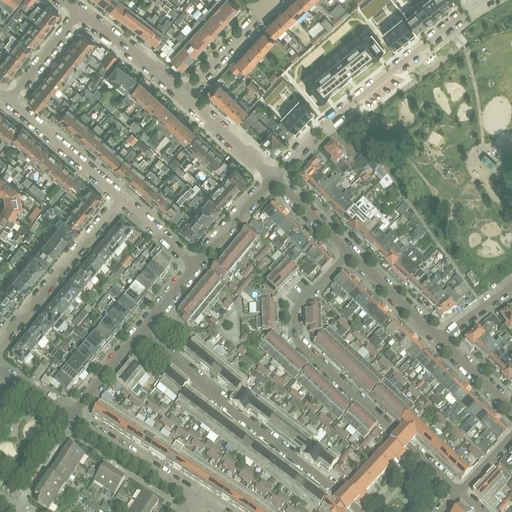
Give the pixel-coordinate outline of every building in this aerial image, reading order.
[(11,13),(20,0),(8,0),(3,7),(11,13)] [(108,10),(111,12),(119,0),(108,0),(104,6),(103,7),(108,10)] [(119,0),(111,12),(119,17),(127,5),(130,1),(129,0),(119,0)] [(119,17),(126,22),(140,3),(136,0),(134,3),(131,8),(127,5),(119,17)] [(229,0),(217,0),(216,1),(224,9),(231,15),(238,7),(229,0)] [(296,17),(306,8),(298,0),(294,0),(287,7),(296,17)] [(423,0),(425,2),(424,2),(435,15),(444,8),(437,0),(423,0)] [(437,0),(444,8),(453,1),(452,0),(437,0)] [(20,7),(24,10),(28,4),(24,1),(20,7)] [(191,5),(187,1),(183,5),(187,9),(191,5)] [(216,1),(210,8),(225,21),(231,15),(224,9),(216,1)] [(424,2),(415,9),(426,22),(435,15),(424,2)] [(126,22),(133,28),(142,16),(138,13),(141,9),(139,7),(141,5),(140,3),(126,22)] [(171,8),(165,3),(162,8),(168,12),(171,8)] [(58,14),(47,5),(42,10),(40,8),(37,12),(53,24),(58,17),(57,15),(58,14)] [(287,7),(276,17),(285,27),(286,26),(290,29),(298,22),(295,18),(296,17),(287,7)] [(210,8),(204,15),(219,28),(225,21),(210,8)] [(345,8),(334,17),(339,23),(349,13),(345,8)] [(34,21),(47,31),(53,24),(37,12),(34,9),(28,16),(34,21)] [(404,13),(417,29),(426,22),(415,9),(412,12),(409,9),(404,13)] [(17,11),(13,16),(17,19),(21,14),(17,11)] [(155,13),(152,17),(140,33),(147,38),(156,26),(152,24),(156,20),(155,20),(159,15),(155,13)] [(133,28),(140,33),(152,17),(148,14),(145,18),(142,16),(133,28)] [(197,20),(213,35),(219,28),(204,15),(202,17),(200,15),(196,19),(197,20)] [(10,19),(7,23),(7,24),(9,25),(9,26),(12,28),(16,22),(17,23),(19,21),(17,20),(17,19),(13,16),(10,19)] [(403,16),(396,22),(408,37),(415,31),(403,16)] [(266,27),(275,36),(285,27),(276,17),(266,27)] [(327,32),(334,26),(326,17),(319,23),(324,28),(327,32)] [(155,44),(171,22),(167,19),(159,29),(156,26),(147,38),(155,44)] [(26,20),(23,24),(41,38),(47,31),(34,21),(31,25),(26,20)] [(192,28),(207,42),(213,35),(197,20),(191,27),(192,28)] [(396,22),(389,27),(401,42),(408,37),(396,22)] [(26,31),(22,36),(35,46),(41,38),(23,24),(21,26),(24,28),(23,29),(26,31)] [(389,27),(382,33),(394,48),(401,42),(389,27)] [(192,28),(186,35),(200,48),(207,42),(192,28)] [(324,28),(314,37),(318,41),(327,32),(324,28)] [(166,32),(161,39),(165,42),(170,35),(166,32)] [(274,40),(265,32),(256,41),(265,49),(274,40)] [(371,33),(305,86),(317,102),(327,94),(329,96),(330,95),(328,93),(336,87),(338,89),(339,88),(337,86),(345,80),(346,82),(347,81),(346,79),(355,71),(357,73),(358,72),(356,70),(364,64),(366,66),(367,65),(365,63),(373,57),(374,59),(375,58),(374,56),(384,48),(371,33)] [(22,36),(19,40),(12,34),(9,37),(11,39),(29,53),(35,46),(22,36)] [(97,45),(83,34),(82,35),(80,35),(74,41),(90,54),(97,45)] [(183,44),(182,45),(194,55),(200,48),(186,35),(180,41),(183,44)] [(314,44),(318,41),(314,37),(313,36),(309,39),(314,44)] [(326,52),(337,40),(333,36),(322,48),(326,52)] [(24,60),(29,53),(11,39),(5,46),(11,50),(24,60)] [(161,39),(156,45),(160,48),(165,42),(161,39)] [(74,41),(69,49),(87,64),(92,56),(90,54),(74,41)] [(256,41),(248,50),(257,59),(265,49),(256,41)] [(175,42),(170,47),(171,46),(188,62),(194,55),(182,45),(180,47),(175,42)] [(182,69),(188,62),(171,46),(170,47),(168,50),(173,55),(170,58),(182,69)] [(300,57),(295,51),(291,46),(287,49),(292,54),(297,59),(300,57)] [(69,49),(63,56),(80,71),(81,70),(83,68),(87,64),(69,49)] [(1,51),(0,52),(0,53),(18,68),(24,60),(11,50),(6,55),(1,51)] [(248,50),(239,59),(248,68),(257,59),(248,50)] [(117,57),(111,52),(102,63),(104,64),(103,65),(108,69),(117,57)] [(0,58),(2,60),(0,63),(0,65),(12,75),(18,68),(0,53),(0,57),(1,58),(0,58)] [(292,61),(293,63),(297,59),(292,54),(288,57),(288,56),(284,59),(288,64),(292,61)] [(63,56),(57,63),(74,78),(80,71),(63,56)] [(240,77),(245,71),(248,68),(239,59),(236,62),(234,61),(229,67),(240,77)] [(57,63),(51,70),(69,85),(74,78),(57,63)] [(117,64),(107,77),(118,84),(127,72),(117,64)] [(0,77),(5,82),(6,79),(8,80),(12,75),(0,65),(0,77)] [(102,77),(108,69),(103,65),(97,73),(102,77)] [(51,70),(45,78),(57,88),(63,93),(69,86),(69,85),(51,70)] [(136,78),(127,72),(118,84),(126,91),(136,78)] [(274,72),(270,76),(276,80),(279,77),(274,72)] [(96,85),(102,77),(97,73),(91,81),(96,85)] [(267,79),(272,83),(273,84),(276,80),(270,76),(267,79)] [(45,78),(39,85),(59,102),(60,101),(52,95),(57,88),(45,78)] [(131,103),(146,87),(139,80),(122,98),(130,105),(131,103)] [(246,85),(250,89),(254,83),(251,80),(246,85)] [(93,89),(96,85),(91,81),(88,85),(93,89)] [(214,82),(210,87),(213,90),(209,94),(217,101),(225,92),(214,82)] [(250,89),(253,92),(258,87),(254,83),(250,89)] [(39,85),(33,92),(46,103),(49,98),(57,105),(59,102),(39,85)] [(93,92),(91,91),(86,87),(84,90),(86,91),(84,93),(89,97),(92,94),(93,92)] [(139,102),(142,105),(153,93),(146,87),(131,103),(135,106),(139,102)] [(253,92),(252,92),(259,98),(264,93),(258,87),(253,92)] [(96,88),(93,92),(92,94),(97,98),(99,99),(104,94),(96,88)] [(29,101),(46,115),(49,111),(43,106),(46,103),(33,92),(30,97),(30,99),(29,101)] [(77,92),(74,96),(72,99),(74,101),(77,97),(80,94),(77,92)] [(217,101),(228,110),(236,101),(225,92),(217,101)] [(143,118),(143,119),(160,100),(153,93),(142,105),(146,108),(142,113),(145,116),(143,118)] [(82,96),(80,94),(77,97),(84,102),(88,97),(84,94),(82,96)] [(92,105),(97,98),(92,94),(89,97),(87,100),(92,105)] [(239,120),(250,107),(240,98),(237,102),(236,101),(228,110),(239,120)] [(299,98),(293,105),(307,118),(313,112),(299,98)] [(107,99),(103,103),(112,111),(116,107),(107,99)] [(153,114),(156,118),(167,106),(160,100),(143,119),(146,122),(153,114)] [(72,102),(58,119),(60,121),(60,123),(64,127),(75,114),(71,111),(74,108),(72,107),(75,104),(72,102)] [(280,121),(278,123),(271,116),(258,105),(241,123),(240,124),(266,148),(265,149),(269,152),(271,150),(274,150),(276,152),(279,149),(278,147),(293,133),(280,121)] [(293,105),(287,111),(301,124),(307,118),(293,105)] [(156,126),(159,129),(174,112),(167,106),(156,118),(160,121),(156,126)] [(123,113),(122,113),(116,107),(112,111),(118,117),(119,116),(120,116),(123,113)] [(124,111),(122,113),(123,113),(120,116),(125,121),(129,116),(124,111)] [(287,111),(281,117),(295,130),(301,124),(287,111)] [(166,135),(168,132),(170,130),(181,119),(174,112),(159,129),(166,135)] [(64,127),(71,132),(87,115),(84,113),(82,116),(81,115),(79,117),(75,114),(64,127)] [(71,132),(78,139),(88,127),(84,123),(87,120),(86,119),(88,116),(87,115),(71,132)] [(0,121),(0,134),(0,135),(10,123),(3,117),(0,121)] [(188,125),(181,119),(170,130),(174,134),(170,138),(173,141),(188,125)] [(129,125),(133,129),(138,124),(134,120),(129,125)] [(0,148),(16,129),(14,128),(14,126),(10,123),(0,135),(4,138),(0,143),(0,148)] [(78,139),(85,144),(100,126),(98,124),(96,127),(95,126),(92,129),(88,127),(78,139)] [(133,129),(137,132),(142,127),(138,124),(133,129)] [(184,143),(195,132),(188,125),(173,141),(176,145),(181,140),(184,143)] [(85,144),(92,151),(102,138),(98,135),(101,132),(100,131),(102,128),(100,126),(85,144)] [(14,142),(18,146),(29,133),(25,130),(24,130),(21,128),(8,143),(11,146),(14,142)] [(144,131),(140,135),(147,142),(151,138),(151,137),(144,131)] [(22,155),(36,139),(29,133),(18,146),(22,149),(17,155),(20,157),(22,155)] [(138,139),(131,133),(126,139),(133,145),(138,139)] [(157,144),(154,141),(158,137),(155,133),(151,137),(151,138),(147,142),(154,149),(157,146),(156,145),(157,144)] [(196,134),(181,150),(188,156),(203,140),(196,134)] [(92,151),(98,156),(114,138),(111,136),(109,139),(108,138),(105,141),(102,138),(92,151)] [(98,156),(105,162),(116,150),(112,146),(114,144),(113,143),(116,140),(114,138),(98,156)] [(22,155),(28,161),(43,145),(36,139),(22,155)] [(191,159),(195,155),(199,158),(209,146),(203,140),(188,156),(191,159)] [(332,143),(324,152),(330,158),(328,160),(344,175),(347,173),(348,174),(352,172),(341,161),(346,156),(332,143)] [(165,150),(158,144),(157,146),(154,149),(157,152),(161,155),(164,152),(165,150)] [(28,161),(35,167),(50,151),(43,145),(28,161)] [(201,168),(216,152),(213,150),(213,148),(210,145),(209,146),(199,158),(202,161),(198,165),(201,168)] [(113,167),(128,150),(124,146),(118,152),(116,150),(105,162),(109,166),(111,165),(113,167)] [(148,147),(147,148),(144,151),(149,156),(153,152),(148,147)] [(131,149),(114,168),(117,170),(116,172),(121,176),(132,164),(128,161),(135,153),(131,149)] [(42,173),(43,173),(57,157),(50,151),(35,167),(41,173),(42,173)] [(364,151),(355,161),(365,170),(366,169),(374,162),(377,159),(373,157),(368,153),(364,151)] [(171,158),(164,152),(161,155),(168,162),(171,158)] [(212,170),(223,158),(222,157),(222,156),(219,153),(217,153),(216,152),(201,168),(204,171),(208,166),(212,170)] [(320,156),(316,160),(303,174),(302,174),(298,178),(299,178),(299,180),(303,185),(303,184),(306,186),(328,164),(320,156)] [(43,173),(49,179),(63,163),(57,157),(43,173)] [(168,164),(175,170),(176,170),(179,167),(178,166),(179,165),(180,165),(181,163),(176,159),(175,157),(168,164)] [(121,176),(128,182),(146,160),(144,158),(138,165),(137,164),(135,166),(132,164),(121,176)] [(128,182),(135,188),(145,176),(145,175),(141,172),(144,169),(143,168),(148,162),(146,160),(128,182)] [(243,175),(235,168),(237,165),(232,160),(228,164),(223,160),(218,166),(221,168),(224,171),(240,186),(241,185),(244,185),(248,180),(247,179),(247,177),(244,175),(243,175)] [(55,178),(60,181),(70,169),(63,163),(49,179),(52,181),(55,178)] [(306,186),(313,193),(325,180),(321,177),(326,172),(324,171),(326,169),(325,168),(328,164),(306,186)] [(221,168),(218,166),(215,170),(219,174),(223,170),(221,168)] [(10,174),(10,175),(12,177),(13,177),(13,178),(14,177),(19,171),(15,167),(13,170),(10,174)] [(179,167),(176,170),(181,175),(184,172),(182,170),(179,167)] [(63,185),(49,200),(52,203),(76,176),(74,174),(74,173),(70,169),(60,181),(63,185)] [(380,181),(386,175),(380,169),(374,175),(380,181)] [(135,188),(141,194),(157,176),(150,170),(145,175),(145,176),(135,188)] [(187,170),(183,175),(189,181),(194,176),(187,170)] [(10,175),(10,174),(7,171),(3,177),(0,175),(0,187),(6,179),(10,175)] [(19,171),(14,177),(18,180),(23,175),(19,171)] [(173,182),(178,177),(178,176),(173,171),(167,177),(173,182)] [(240,186),(224,171),(221,174),(226,178),(223,182),(234,193),(235,194),(239,190),(239,188),(240,186)] [(313,193),(321,200),(341,178),(337,174),(329,184),(325,180),(313,193)] [(234,193),(223,182),(220,185),(215,180),(210,175),(207,178),(212,184),(212,183),(228,199),(229,198),(231,198),(235,194),(234,193)] [(386,175),(380,181),(381,183),(386,190),(393,184),(387,176),(386,175)] [(141,194),(148,200),(159,188),(155,184),(157,181),(156,180),(159,177),(157,176),(141,194)] [(22,182),(27,186),(32,181),(26,177),(22,182)] [(78,178),(72,185),(77,190),(81,186),(87,192),(84,195),(97,206),(100,201),(100,200),(102,197),(78,178)] [(185,183),(179,178),(176,181),(182,187),(183,186),(185,183)] [(321,200),(328,207),(340,194),(336,191),(345,182),(341,178),(321,200)] [(0,192),(4,195),(7,195),(20,192),(19,191),(8,183),(9,182),(6,179),(0,187),(0,192)] [(192,187),(191,186),(187,182),(185,183),(183,186),(184,186),(188,190),(191,192),(194,189),(192,187)] [(40,189),(35,185),(33,183),(29,188),(31,190),(36,195),(40,189)] [(196,183),(192,187),(194,189),(191,192),(189,195),(192,197),(201,187),(196,183)] [(212,183),(212,184),(209,187),(213,191),(210,195),(222,206),(223,205),(224,205),(227,203),(227,201),(228,199),(212,183)] [(148,200),(155,206),(170,188),(167,185),(162,190),(159,188),(148,200)] [(155,206),(162,212),(172,199),(168,196),(173,190),(170,188),(155,206)] [(45,193),(40,189),(36,195),(40,198),(45,193)] [(68,189),(66,192),(90,213),(97,206),(84,195),(81,199),(68,189)] [(328,207),(335,214),(356,192),(352,189),(343,197),(340,194),(328,207)] [(4,195),(5,203),(6,203),(22,207),(22,206),(20,192),(7,195),(4,195)] [(66,192),(63,195),(76,206),(72,210),(85,220),(90,213),(66,192)] [(335,214),(342,221),(354,208),(350,205),(359,196),(356,192),(335,214)] [(170,215),(175,210),(177,207),(178,206),(186,197),(182,194),(175,202),(172,199),(162,212),(165,215),(167,214),(169,216),(170,215)] [(221,207),(209,197),(206,201),(197,194),(193,198),(213,215),(215,217),(222,209),(220,207),(221,207)] [(399,195),(395,200),(399,204),(403,200),(399,195)] [(213,215),(193,198),(190,202),(199,210),(196,214),(207,223),(208,225),(211,221),(210,219),(213,215)] [(341,222),(348,229),(370,206),(362,199),(354,208),(342,221),(341,222)] [(0,208),(16,220),(14,218),(22,207),(6,203),(5,203),(5,204),(1,210),(0,208)] [(53,207),(77,227),(79,225),(81,225),(85,220),(72,210),(70,213),(57,203),(53,207)] [(254,220),(250,225),(259,234),(282,210),(281,211),(274,203),(262,215),(267,219),(262,224),(261,222),(259,224),(254,220)] [(400,208),(404,212),(409,208),(405,204),(400,208)] [(45,219),(53,209),(49,206),(42,215),(45,219)] [(348,229),(355,236),(377,213),(370,206),(348,229)] [(175,210),(176,212),(183,217),(185,219),(189,215),(183,210),(182,211),(177,207),(175,210)] [(0,208),(0,219),(5,223),(8,219),(14,223),(16,220),(0,208)] [(404,214),(404,215),(403,216),(410,222),(415,216),(410,208),(404,214)] [(289,217),(282,210),(259,234),(263,238),(268,232),(266,230),(267,229),(269,230),(274,226),(277,230),(278,230),(289,218),(289,217)] [(171,218),(178,223),(183,217),(176,212),(171,218)] [(31,223),(36,216),(31,213),(26,220),(31,223)] [(364,241),(364,242),(384,220),(377,213),(355,236),(362,243),(364,241)] [(207,223),(196,214),(192,218),(189,215),(185,219),(200,231),(203,228),(204,230),(208,225),(207,223)] [(414,228),(416,230),(421,225),(415,216),(410,222),(414,227),(414,228)] [(76,228),(64,218),(57,227),(68,237),(76,228)] [(297,225),(289,218),(278,230),(277,230),(273,235),(277,238),(271,243),(276,247),(297,225)] [(0,219),(0,230),(7,235),(9,232),(3,227),(5,223),(0,219)] [(200,231),(185,219),(180,225),(182,226),(180,228),(179,231),(183,234),(187,233),(190,236),(188,238),(194,242),(198,237),(196,236),(200,231)] [(364,242),(371,248),(383,236),(379,233),(388,223),(384,220),(364,242)] [(30,228),(34,231),(38,226),(34,222),(30,228)] [(122,223),(114,232),(126,241),(133,232),(122,223)] [(23,224),(19,229),(24,233),(25,233),(28,227),(23,224)] [(285,246),(284,245),(288,240),(292,245),(304,232),(297,225),(276,247),(280,251),(285,246)] [(371,248),(378,256),(399,234),(395,230),(396,229),(393,225),(383,236),(371,248)] [(416,230),(413,233),(415,235),(420,240),(427,233),(425,231),(422,226),(421,225),(416,230)] [(57,227),(50,235),(62,245),(68,237),(57,227)] [(248,227),(240,236),(253,246),(256,249),(259,245),(256,242),(261,237),(248,227)] [(0,235),(4,238),(15,245),(18,242),(13,238),(12,239),(7,235),(0,230),(0,235)] [(17,231),(13,238),(18,242),(22,235),(17,231)] [(114,232),(107,240),(119,250),(126,241),(114,232)] [(291,251),(286,257),(290,261),(311,240),(304,232),(292,245),(296,248),(292,252),(291,251)] [(33,236),(29,233),(25,238),(29,241),(33,236)] [(384,263),(385,263),(397,250),(393,246),(402,237),(399,234),(378,256),(385,262),(384,263)] [(50,235),(43,244),(54,254),(62,245),(50,235)] [(391,270),(391,271),(413,248),(413,247),(420,240),(415,235),(408,243),(406,241),(397,250),(385,263),(392,270),(391,270)] [(241,237),(233,245),(245,255),(253,246),(240,236),(241,237)] [(107,240),(100,249),(112,258),(119,250),(107,240)] [(293,264),(297,260),(297,261),(303,255),(306,258),(307,259),(319,246),(318,246),(311,240),(290,261),(293,264)] [(35,253),(47,262),(54,254),(43,244),(35,253)] [(233,245),(226,254),(238,264),(245,255),(233,245)] [(269,245),(261,253),(265,257),(272,249),(269,245)] [(326,253),(319,246),(307,259),(306,258),(302,263),(306,267),(301,272),(305,275),(326,253)] [(19,248),(15,253),(19,256),(23,252),(19,248)] [(129,255),(133,259),(139,252),(136,249),(134,248),(127,255),(128,256),(129,255)] [(171,260),(158,248),(147,261),(152,265),(164,275),(170,268),(166,265),(171,260)] [(398,278),(420,255),(413,248),(391,271),(398,277),(398,278)] [(405,284),(434,255),(437,251),(434,248),(424,258),(420,255),(398,278),(405,284)] [(100,249),(93,257),(105,267),(112,258),(100,249)] [(146,251),(141,256),(145,259),(150,254),(146,251)] [(291,278),(298,271),(278,252),(271,259),(275,263),(291,278)] [(11,258),(8,262),(12,265),(19,256),(15,253),(11,258)] [(258,263),(259,263),(265,257),(261,253),(254,260),(258,263)] [(322,273),(333,261),(326,254),(326,253),(305,275),(308,279),(317,269),(322,273)] [(46,264),(34,254),(27,263),(39,273),(46,264)] [(226,254),(218,263),(230,273),(238,264),(226,254)] [(407,283),(414,290),(426,278),(426,277),(430,274),(426,270),(438,258),(434,255),(405,284),(405,285),(407,283)] [(93,257),(86,266),(97,275),(105,267),(93,257)] [(124,269),(132,260),(128,257),(120,266),(121,267),(121,266),(124,269)] [(451,266),(446,259),(442,263),(448,269),(451,266)] [(27,263),(20,271),(32,281),(39,273),(27,263)] [(132,266),(139,271),(143,275),(140,278),(153,289),(159,282),(141,268),(138,265),(135,263),(132,266)] [(210,272),(222,283),(226,278),(230,280),(233,276),(231,274),(230,273),(218,263),(210,272)] [(269,270),(274,275),(284,285),(291,278),(275,263),(269,270)] [(159,282),(164,275),(152,265),(149,268),(144,264),(141,268),(159,282)] [(86,266),(79,274),(90,284),(97,275),(86,266)] [(123,271),(124,269),(121,266),(121,267),(114,275),(118,278),(122,275),(124,272),(123,271)] [(249,274),(253,269),(249,266),(245,271),(249,274)] [(428,304),(444,288),(445,287),(441,283),(454,270),(451,266),(448,269),(442,276),(421,297),(428,304)] [(125,273),(124,272),(122,275),(127,279),(134,272),(130,269),(127,271),(126,271),(125,273)] [(20,271),(13,280),(25,290),(32,281),(20,271)] [(245,279),(249,274),(245,271),(241,276),(245,279)] [(335,297),(353,278),(352,279),(345,272),(333,284),(337,288),(333,292),(335,294),(333,295),(335,297)] [(414,290),(421,297),(442,276),(438,272),(429,281),(426,278),(414,290)] [(463,279),(471,290),(480,283),(472,272),(463,279)] [(72,283),(83,292),(90,284),(79,274),(72,283)] [(111,287),(114,283),(118,278),(114,275),(113,274),(106,282),(107,283),(106,283),(110,286),(111,287)] [(209,274),(201,284),(216,296),(217,295),(222,299),(228,292),(223,288),(224,287),(209,274)] [(263,287),(273,296),(277,292),(284,285),(274,275),(267,282),(263,287)] [(133,277),(130,281),(147,295),(153,289),(140,278),(138,281),(133,277)] [(248,278),(244,283),(248,286),(252,281),(248,278)] [(360,286),(353,278),(335,297),(333,299),(329,303),(330,303),(333,306),(334,304),(338,308),(339,307),(340,307),(348,298),(360,286)] [(13,280),(6,288),(18,298),(25,290),(13,280)] [(132,288),(129,292),(142,302),(147,295),(130,281),(127,284),(132,288)] [(235,293),(239,297),(243,292),(248,286),(244,283),(235,293)] [(75,303),(82,294),(70,284),(63,293),(79,306),(75,303)] [(201,284),(194,293),(209,305),(216,296),(201,284)] [(234,292),(237,288),(231,284),(228,288),(234,292)] [(435,311),(462,284),(461,284),(456,289),(452,286),(444,295),(440,292),(444,288),(428,304),(435,311)] [(476,301),(469,291),(462,284),(435,311),(442,318),(457,308),(455,306),(462,299),(469,306),(476,301)] [(136,309),(142,302),(129,292),(126,295),(115,286),(113,289),(136,309)] [(248,286),(243,292),(249,296),(253,291),(251,289),(248,286)] [(352,302),(348,307),(343,311),(341,314),(344,317),(367,293),(360,286),(348,298),(352,302)] [(6,288),(0,295),(0,297),(11,307),(18,298),(6,288)] [(109,293),(115,298),(120,302),(118,305),(130,316),(136,309),(113,289),(109,293)] [(251,296),(261,303),(265,296),(255,289),(251,296)] [(63,293),(56,302),(68,311),(72,306),(76,310),(79,306),(63,293)] [(194,293),(186,302),(202,314),(209,305),(194,293)] [(347,320),(353,315),(359,309),(362,312),(358,317),(374,300),(367,293),(344,317),(347,320)] [(0,312),(3,316),(11,307),(0,297),(0,312)] [(228,299),(225,303),(230,308),(233,304),(228,299)] [(358,317),(362,320),(360,322),(364,326),(382,307),(374,300),(358,317)] [(256,303),(256,305),(256,314),(262,314),(262,316),(277,316),(277,305),(273,305),(273,301),(262,302),(262,303),(256,303)] [(322,309),(328,314),(331,310),(322,301),(313,302),(312,303),(312,306),(309,306),(309,310),(305,311),(305,319),(321,318),(320,309),(322,309)] [(56,302),(49,310),(66,324),(69,320),(64,316),(68,311),(56,302)] [(181,319),(187,324),(190,321),(194,324),(202,314),(186,302),(178,311),(184,316),(181,319)] [(104,312),(104,311),(109,315),(106,320),(118,330),(125,322),(107,308),(102,304),(101,303),(98,307),(104,312)] [(222,307),(227,312),(230,308),(225,303),(222,307)] [(110,304),(107,308),(125,322),(130,316),(118,305),(115,308),(110,304)] [(382,307),(364,326),(362,327),(360,329),(361,330),(364,333),(370,326),(374,330),(389,314),(390,314),(382,307)] [(508,332),(511,329),(511,310),(510,308),(500,316),(507,325),(505,327),(508,332)] [(57,332),(64,323),(65,324),(66,324),(49,310),(42,319),(57,332)] [(84,310),(77,319),(81,322),(88,314),(87,313),(84,310)] [(337,315),(332,311),(328,314),(328,315),(328,319),(334,319),(337,315)] [(396,321),(389,314),(374,330),(377,333),(374,335),(375,336),(371,340),(375,343),(375,344),(396,321)] [(464,340),(473,348),(498,321),(494,315),(486,322),(478,329),(478,328),(472,334),(464,340)] [(105,320),(100,316),(94,323),(112,338),(118,330),(106,320),(105,320)] [(262,331),(274,331),(274,327),(278,326),(277,316),(262,316),(262,319),(257,319),(257,330),(262,330),(262,331)] [(209,322),(214,325),(215,326),(218,322),(213,317),(209,322)] [(321,331),(321,318),(305,319),(306,328),(309,327),(309,333),(312,333),(312,339),(315,341),(323,333),(321,331)] [(72,324),(77,328),(81,322),(77,319),(72,324)] [(52,330),(41,320),(33,329),(45,338),(52,330)] [(382,343),(380,341),(382,340),(384,341),(388,337),(392,341),(404,328),(396,321),(375,344),(375,343),(373,345),(376,349),(382,343)] [(473,348),(480,355),(492,342),(489,339),(501,325),(498,321),(473,348)] [(97,330),(94,334),(106,345),(112,338),(94,323),(92,326),(97,330)] [(350,328),(345,323),(342,327),(347,332),(350,328)] [(91,337),(79,327),(77,331),(83,336),(101,351),(106,345),(94,334),(91,337)] [(313,343),(320,350),(335,334),(328,328),(323,333),(315,341),(313,343)] [(396,345),(392,349),(393,351),(392,352),(394,354),(411,335),(404,328),(392,341),(396,345)] [(33,329),(26,337),(37,347),(45,338),(33,329)] [(75,330),(73,333),(81,340),(86,344),(83,347),(95,358),(101,351),(83,336),(77,331),(76,331),(75,330)] [(215,340),(219,334),(215,331),(211,337),(215,340)] [(259,347),(266,354),(279,340),(272,333),(262,344),(260,341),(257,345),(259,347)] [(342,340),(335,334),(320,350),(327,356),(342,340)] [(245,335),(242,339),(241,340),(245,344),(249,338),(245,335)] [(365,341),(360,335),(356,339),(361,344),(365,341)] [(394,354),(395,355),(397,354),(398,356),(402,351),(406,355),(419,342),(411,335),(394,354)] [(480,355),(488,362),(510,338),(506,335),(496,345),(492,342),(480,355)] [(26,337),(19,346),(30,355),(37,347),(26,337)] [(65,340),(61,337),(54,346),(58,349),(65,340)] [(64,343),(65,345),(65,344),(66,345),(67,346),(73,339),(70,337),(64,343)] [(188,347),(183,352),(192,360),(205,345),(196,337),(192,341),(189,339),(185,344),(188,347)] [(488,362),(495,369),(507,356),(503,352),(511,343),(511,340),(510,338),(488,362)] [(266,354),(273,361),(286,346),(279,340),(266,354)] [(327,356),(334,363),(349,347),(342,340),(327,356)] [(224,348),(228,351),(233,345),(229,342),(224,348)] [(405,365),(409,368),(426,350),(419,343),(419,342),(406,355),(411,359),(405,365)] [(192,360),(201,367),(213,352),(205,345),(192,360)] [(232,354),(236,349),(233,345),(228,351),(232,354)] [(23,364),(30,355),(19,346),(12,355),(23,364)] [(273,361),(280,367),(293,353),(286,346),(273,361)] [(75,347),(72,350),(89,365),(95,358),(83,347),(80,351),(75,347)] [(238,351),(243,355),(247,351),(241,347),(238,351)] [(334,363),(341,369),(356,353),(349,347),(334,363)] [(47,354),(52,358),(57,352),(52,348),(47,354)] [(393,351),(392,349),(387,353),(383,349),(383,350),(380,353),(388,360),(394,354),(392,352),(393,351)] [(83,372),(89,365),(72,350),(69,353),(74,357),(71,361),(83,372)] [(378,355),(372,350),(369,353),(374,358),(378,355)] [(59,351),(54,359),(55,359),(59,363),(60,364),(63,360),(62,359),(65,355),(60,351),(59,351)] [(201,367),(209,374),(221,359),(213,352),(201,367)] [(404,376),(408,379),(412,383),(414,381),(410,377),(412,375),(411,374),(413,372),(414,373),(419,367),(423,371),(435,358),(435,359),(427,352),(410,370),(404,376)] [(280,367),(287,373),(300,359),(293,353),(280,367)] [(341,369),(348,376),(363,360),(356,353),(341,369)] [(501,376),(502,376),(511,365),(511,357),(510,359),(507,356),(495,369),(502,375),(501,376)] [(243,357),(240,361),(245,365),(248,361),(243,357)] [(421,381),(416,387),(419,390),(443,365),(435,358),(423,371),(427,375),(421,381)] [(209,374),(217,381),(230,366),(221,359),(209,374)] [(287,373),(294,380),(308,366),(300,359),(287,373)] [(378,362),(383,367),(386,363),(382,359),(378,362)] [(78,378),(83,372),(71,361),(68,364),(63,360),(60,364),(78,378)] [(348,376),(355,382),(370,366),(363,360),(348,376)] [(253,366),(248,361),(245,365),(250,370),(253,366)] [(137,367),(131,362),(124,371),(138,383),(146,375),(142,372),(145,368),(140,364),(137,367)] [(45,367),(44,367),(41,364),(39,363),(31,376),(37,380),(45,367)] [(388,372),(391,369),(392,368),(386,363),(383,367),(388,372)] [(72,385),(78,378),(60,364),(58,367),(63,371),(60,374),(72,385)] [(443,366),(443,365),(419,390),(427,397),(429,394),(425,390),(428,387),(434,381),(438,385),(449,373),(442,366),(443,366)] [(511,365),(502,376),(509,383),(511,380),(511,365)] [(217,381),(226,388),(238,373),(230,366),(217,381)] [(377,373),(370,366),(355,382),(362,389),(377,373)] [(296,382),(303,389),(316,374),(309,367),(296,382)] [(160,376),(163,379),(159,383),(168,391),(181,376),(172,368),(167,374),(164,371),(160,376)] [(267,378),(269,375),(270,374),(269,372),(270,370),(267,368),(265,370),(265,369),(262,373),(267,378)] [(41,382),(47,386),(53,380),(67,392),(72,385),(60,374),(59,375),(55,371),(49,377),(48,378),(44,376),(41,382)] [(116,380),(131,392),(138,383),(124,371),(116,380)] [(226,388),(235,395),(247,380),(238,373),(226,388)] [(254,377),(259,382),(262,378),(257,373),(254,377)] [(370,396),(385,380),(377,373),(362,389),(370,396)] [(457,380),(449,373),(438,385),(442,389),(436,395),(439,399),(457,380)] [(303,389),(310,395),(323,381),(316,374),(303,389)] [(402,378),(397,374),(394,378),(398,382),(402,378)] [(168,391),(177,398),(189,383),(181,376),(168,391)] [(273,380),(278,384),(281,380),(276,376),(273,380)] [(268,382),(264,379),(262,378),(259,382),(264,386),(268,382)] [(407,383),(402,378),(398,382),(403,387),(407,383)] [(235,395),(230,401),(239,408),(251,392),(243,386),(247,380),(235,395)] [(278,384),(283,388),(286,384),(281,380),(278,384)] [(464,387),(457,380),(439,399),(434,405),(437,408),(443,402),(444,400),(448,404),(464,387)] [(310,395),(317,401),(330,387),(323,381),(310,395)] [(371,397),(377,402),(378,404),(393,388),(386,381),(371,397)] [(113,390),(118,385),(114,382),(109,387),(113,390)] [(273,388),(278,393),(281,389),(276,384),(273,388)] [(317,401),(324,408),(337,393),(330,387),(317,401)] [(416,392),(411,387),(407,391),(412,396),(416,392)] [(439,415),(442,418),(446,421),(448,418),(449,419),(461,406),(472,394),(465,387),(464,387),(448,404),(452,407),(445,414),(443,413),(442,413),(439,415)] [(175,404),(184,411),(196,395),(187,388),(175,404)] [(378,404),(383,408),(385,410),(400,394),(393,388),(378,404)] [(283,397),(287,393),(281,389),(278,393),(283,397)] [(126,398),(129,394),(124,390),(120,393),(126,398)] [(290,393),(295,398),(298,394),(293,390),(290,393)] [(259,399),(251,392),(239,408),(247,415),(250,412),(250,411),(261,396),(259,399)] [(421,396),(416,392),(412,396),(417,400),(421,396)] [(324,408),(331,414),(344,400),(337,393),(324,408)] [(144,394),(139,399),(144,403),(148,397),(144,394)] [(295,398),(300,402),(303,398),(298,394),(295,398)] [(407,401),(400,394),(385,410),(392,416),(407,401)] [(472,394),(461,406),(449,419),(452,422),(463,410),(467,414),(479,402),(472,395),(472,394)] [(184,411),(193,418),(205,402),(196,395),(184,411)] [(128,400),(134,404),(137,400),(132,396),(128,400)] [(271,404),(261,396),(250,411),(250,412),(259,419),(271,404)] [(92,415),(101,420),(111,404),(103,398),(92,415)] [(290,403),(295,407),(298,403),(293,399),(290,403)] [(139,409),(142,405),(137,400),(134,404),(139,409)] [(331,414),(338,421),(351,407),(344,400),(331,414)] [(167,412),(169,407),(159,401),(157,405),(161,408),(167,412)] [(392,416),(399,423),(410,412),(414,407),(407,401),(392,416)] [(214,409),(205,402),(193,418),(202,424),(214,409)] [(304,405),(309,410),(313,406),(307,402),(304,405)] [(434,407),(433,405),(429,402),(425,405),(430,410),(434,407)] [(465,423),(460,429),(464,433),(487,409),(479,402),(467,414),(471,417),(465,423)] [(300,411),(303,407),(298,403),(295,407),(300,411)] [(101,420),(109,426),(119,409),(111,404),(101,420)] [(279,410),(271,404),(259,419),(268,425),(279,410)] [(342,419),(350,426),(363,412),(355,405),(342,419)] [(315,414),(318,411),(313,406),(309,410),(315,414)] [(109,426),(117,431),(127,414),(119,409),(109,426)] [(223,415),(214,409),(202,424),(199,428),(208,435),(211,431),(223,415)] [(467,436),(472,430),(478,424),(482,428),(494,416),(494,415),(494,416),(487,409),(464,433),(467,436)] [(117,431),(125,436),(137,417),(136,416),(138,415),(130,410),(127,414),(117,431)] [(288,417),(279,410),(268,425),(277,432),(288,417)] [(350,426),(357,433),(370,418),(363,412),(350,426)] [(404,427),(402,429),(398,433),(405,440),(422,422),(410,412),(399,423),(404,427)] [(307,417),(312,421),(315,417),(310,413),(307,417)] [(442,418),(439,415),(437,413),(434,417),(439,422),(442,418)] [(319,418),(324,422),(327,418),(322,414),(319,418)] [(231,422),(223,415),(211,431),(219,438),(231,422)] [(169,420),(175,424),(178,419),(172,416),(169,420)] [(480,437),(483,441),(484,441),(501,423),(502,423),(494,416),(482,428),(486,431),(480,437)] [(125,436),(133,441),(144,424),(140,422),(142,420),(137,417),(125,436)] [(160,421),(165,425),(168,421),(163,417),(160,421)] [(297,423),(288,417),(277,432),(285,438),(297,423)] [(317,425),(320,421),(315,417),(312,421),(317,425)] [(324,422),(329,427),(332,423),(327,418),(324,422)] [(364,439),(376,426),(377,425),(370,418),(357,433),(364,439)] [(446,421),(442,418),(439,422),(444,426),(447,422),(446,421)] [(175,424),(180,427),(183,423),(178,419),(175,424)] [(171,429),(174,425),(168,421),(165,425),(171,429)] [(219,438),(228,444),(240,429),(231,422),(219,438)] [(410,444),(412,442),(416,438),(420,442),(431,431),(430,430),(422,422),(405,440),(410,444)] [(305,430),(297,423),(285,438),(294,445),(305,430)] [(493,438),(497,442),(509,430),(501,423),(484,441),(483,441),(482,443),(478,447),(486,454),(493,447),(489,442),(493,438)] [(133,441),(141,446),(152,430),(144,424),(133,441)] [(324,431),(329,435),(332,431),(327,427),(324,431)] [(377,440),(383,433),(384,432),(378,427),(371,435),(377,440)] [(184,432),(178,428),(175,433),(181,436),(181,437),(184,432)] [(335,432),(341,436),(344,432),(339,428),(335,432)] [(433,428),(430,430),(431,431),(420,442),(428,450),(442,435),(437,430),(436,431),(433,428)] [(188,433),(193,437),(196,432),(191,429),(188,433)] [(228,444),(237,451),(249,435),(240,429),(228,444)] [(459,434),(454,429),(450,433),(455,438),(459,434)] [(141,446),(149,451),(160,435),(152,430),(141,446)] [(314,436),(305,430),(294,445),(302,451),(312,439),(314,436)] [(149,451),(157,456),(168,440),(167,439),(170,436),(162,431),(160,435),(149,451)] [(334,439),(337,435),(332,431),(329,435),(334,439)] [(184,432),(181,437),(185,439),(186,440),(189,436),(184,432)] [(193,437),(198,440),(201,436),(196,432),(193,437)] [(346,440),(349,436),(344,432),(341,436),(346,440)] [(398,433),(391,441),(384,448),(391,455),(405,440),(398,433)] [(463,438),(459,434),(455,438),(460,442),(463,438)] [(237,451),(246,458),(257,442),(249,435),(237,451)] [(428,450),(436,458),(450,443),(449,443),(450,442),(442,435),(428,450)] [(300,454),(309,461),(321,446),(312,439),(302,451),(300,454)] [(157,456),(165,462),(176,445),(168,440),(157,456)] [(191,444),(197,448),(200,443),(194,440),(191,444)] [(405,450),(406,448),(410,444),(405,440),(391,455),(396,459),(399,461),(407,452),(405,450)] [(176,445),(165,462),(173,467),(184,450),(180,447),(180,446),(182,443),(178,441),(176,445)] [(205,445),(211,449),(214,445),(208,441),(205,445)] [(340,445),(346,449),(349,445),(344,441),(340,445)] [(364,449),(369,444),(365,441),(360,446),(364,449)] [(246,458),(254,464),(266,449),(257,442),(246,458)] [(202,451),(205,447),(200,443),(197,448),(202,451)] [(436,458),(446,466),(456,455),(450,449),(453,446),(450,443),(436,458)] [(69,444),(62,455),(78,465),(85,454),(69,444)] [(359,448),(357,446),(354,444),(351,447),(356,452),(359,448)] [(211,449),(216,453),(219,449),(214,445),(211,449)] [(317,468),(320,465),(330,453),(329,452),(321,446),(309,461),(317,468)] [(475,449),(471,446),(467,450),(471,454),(475,449)] [(374,454),(389,467),(396,459),(391,455),(384,448),(380,453),(377,450),(374,454)] [(254,464),(263,471),(275,455),(266,449),(254,464)] [(329,472),(341,457),(331,449),(329,452),(330,453),(320,465),(329,472)] [(483,457),(475,449),(471,454),(479,461),(483,457)] [(499,463),(500,464),(507,471),(511,465),(511,449),(508,453),(511,457),(508,462),(504,458),(499,463)] [(173,467),(181,472),(192,455),(184,450),(173,467)] [(352,454),(347,450),(343,456),(347,460),(352,454)] [(206,455),(209,458),(212,460),(212,459),(215,455),(210,451),(206,455)] [(223,458),(229,462),(232,458),(226,454),(223,458)] [(389,467),(374,454),(371,457),(374,460),(369,465),(381,475),(389,467)] [(62,455),(55,465),(71,475),(78,465),(62,455)] [(181,472),(190,477),(200,460),(192,455),(181,472)] [(215,455),(212,459),(216,462),(217,463),(221,458),(215,455)] [(237,461),(236,461),(238,458),(235,455),(232,458),(229,462),(234,466),(237,461)] [(263,471),(272,478),(284,462),(275,455),(263,471)] [(446,466),(453,473),(464,462),(463,461),(456,455),(446,466)] [(461,481),(474,467),(465,458),(463,461),(464,462),(453,473),(461,481)] [(190,477),(198,482),(208,466),(200,460),(190,477)] [(222,466),(228,470),(231,466),(225,462),(222,466)] [(272,478),(281,484),(292,468),(284,462),(272,478)] [(55,465),(48,476),(64,486),(71,475),(55,465)] [(104,465),(94,481),(104,487),(114,472),(104,465)] [(333,469),(342,478),(346,474),(340,468),(337,465),(333,469)] [(362,467),(358,471),(373,484),(381,475),(369,465),(365,469),(362,467)] [(206,487),(216,471),(208,466),(198,482),(206,487)] [(233,474),(236,470),(231,466),(228,470),(233,474)] [(508,484),(506,482),(510,477),(498,466),(487,478),(501,491),(504,494),(508,490),(505,487),(508,484)] [(241,471),(247,475),(250,470),(244,467),(241,471)] [(281,484),(289,491),(301,475),(292,468),(281,484)] [(247,475),(252,479),(255,474),(250,470),(247,475)] [(206,487),(214,492),(224,476),(216,471),(206,487)] [(353,482),(360,489),(367,495),(368,494),(365,492),(373,484),(358,471),(356,474),(358,476),(353,482)] [(114,494),(125,478),(114,472),(104,487),(114,494)] [(243,481),(246,477),(241,473),(238,477),(241,479),(240,481),(242,482),(243,481)] [(289,491),(298,497),(310,482),(301,475),(289,491)] [(48,476),(42,486),(58,496),(64,486),(48,476)] [(214,492),(222,498),(232,481),(224,476),(214,492)] [(249,485),(252,481),(246,477),(243,481),(249,485)] [(487,478),(480,485),(494,498),(501,491),(487,478)] [(259,484),(264,488),(267,483),(262,479),(259,484)] [(222,498),(230,503),(240,486),(232,481),(222,498)] [(298,497),(307,504),(319,488),(310,482),(298,497)] [(353,482),(344,492),(341,495),(340,496),(346,501),(347,502),(360,489),(353,482)] [(264,488),(270,491),(273,487),(267,483),(264,488)] [(254,489),(260,493),(263,488),(257,484),(254,489)] [(474,492),(488,505),(494,498),(480,485),(474,492)] [(35,502),(48,511),(58,496),(42,486),(35,497),(38,499),(35,502)] [(230,503),(238,508),(248,492),(240,486),(230,503)] [(268,492),(263,488),(260,493),(265,496),(268,492)] [(319,488),(307,504),(310,507),(316,511),(328,495),(319,488)] [(359,503),(367,495),(360,489),(347,502),(352,507),(353,505),(357,501),(359,503)] [(142,491),(137,500),(136,502),(151,511),(158,502),(142,491)] [(244,511),(246,511),(256,497),(255,496),(248,492),(238,508),(244,511)] [(277,497),(282,500),(286,496),(280,492),(277,497)] [(273,496),(270,500),(272,501),(275,504),(276,504),(279,500),(273,496)] [(288,504),(291,500),(286,496),(282,500),(288,504)] [(329,497),(318,511),(335,511),(346,501),(340,496),(335,502),(329,497)] [(246,511),(257,511),(264,502),(256,497),(246,511)] [(281,508),(284,504),(279,500),(276,504),(281,508)] [(506,500),(502,505),(506,508),(510,503),(506,500)] [(346,511),(352,507),(347,502),(346,501),(335,511),(346,511)] [(151,511),(136,502),(129,511),(151,511)] [(257,511),(269,511),(272,508),(264,502),(257,511)]
